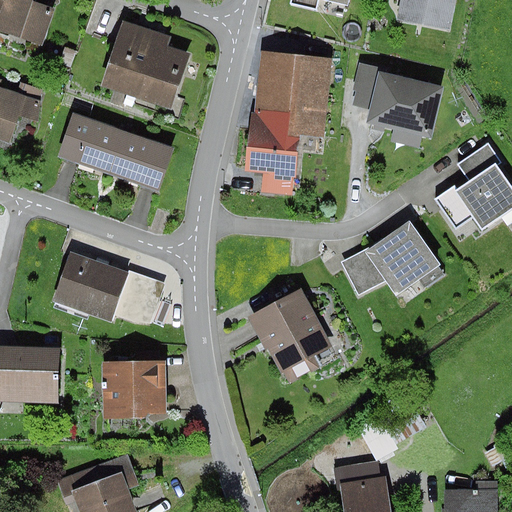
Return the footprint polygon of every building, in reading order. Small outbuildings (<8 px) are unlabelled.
[(52,0),(0,0),(0,27),(54,46),(65,15),(49,9),(52,0)] [(358,0),(301,0),(301,1),(355,14),(358,0)] [(472,0),(416,0),(412,21),(467,31),(472,0)] [(187,40),(137,24),(118,87),(188,109),(204,59),(183,52),(187,40)] [(345,64),(273,55),(256,175),(315,183),(322,136),(335,138),(345,64)] [(457,90),(371,73),(365,104),(389,109),(385,129),(399,132),(397,143),(430,150),(434,133),(448,136),(457,90)] [(49,100),(0,85),(0,138),(22,145),(28,125),(41,128),(49,100)] [(184,148),(81,117),(68,161),(172,191),(184,148)] [(511,164),(497,142),(463,164),(475,183),(445,202),(464,230),(485,216),(494,230),(511,218),(511,164)] [(424,214),(343,264),(365,300),(401,278),(411,293),(456,265),(424,214)] [(0,253),(9,228),(0,225),(0,253)] [(140,275),(80,253),(63,300),(123,322),(140,275)] [(317,292),(266,316),(297,381),(329,366),(325,358),(344,348),(317,292)] [(75,350),(12,350),(12,402),(75,401),(75,350)] [(179,361),(115,362),(116,421),(180,420),(179,361)] [(136,456),(64,484),(72,507),(92,500),(96,511),(145,511),(136,494),(151,488),(136,456)] [(408,511),(403,475),(356,482),(360,511),(408,511)] [(511,511),(511,488),(460,489),(460,511),(511,511)]
